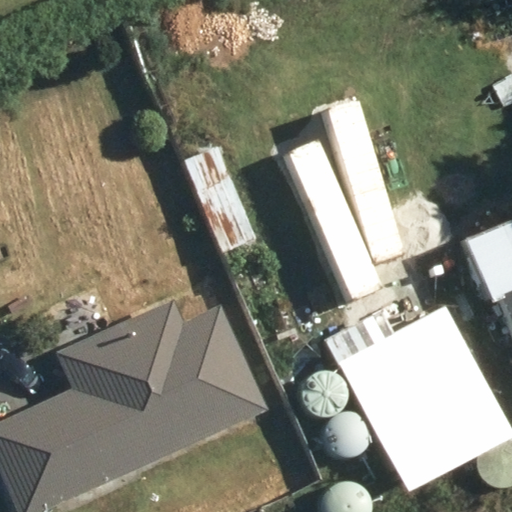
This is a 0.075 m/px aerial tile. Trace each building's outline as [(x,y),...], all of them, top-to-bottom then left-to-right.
[(0,487),(10,511),(40,511),(263,415),(203,287),(52,354),(70,396),(0,427),(0,487)] [(511,291),(491,301),(511,350),(511,291)] [(388,366),(342,388),(355,415),(351,413),(348,413),(344,412),(340,413),(337,414),(333,415),(330,417),(327,419),(325,422),(322,425),(321,428),(320,432),(319,435),(319,439),(319,443),(320,446),(322,450),(324,453),(326,456),(329,458),(332,460),(335,462),(338,463),(342,464),(346,464),(350,463),(353,462),(356,461),(360,459),(362,456),(365,454),(367,450),(368,447),(369,444),(370,440),(375,450),(482,402),(452,336),(413,354),(393,308),(367,319),(388,366)] [(481,441),(477,445),(473,450),(470,455),(469,461),(468,467),(468,472),(470,478),(472,483),(475,488),(479,493),(484,496),(489,499),(494,500),(500,501),(506,501),(511,500),(511,499),(511,436),(509,435),(503,435),(497,435),(491,436),(486,438),(481,441)] [(362,471),(359,474),(356,479),(354,483),(353,489),(352,494),(353,499),(354,504),(356,509),(358,511),(407,511),(409,509),(411,504),(413,499),(413,494),(413,489),(411,483),(409,479),(406,474),(402,470),(398,467),(393,465),(388,464),(383,463),(378,464),(372,465),(367,467),(363,470),(362,471)]
